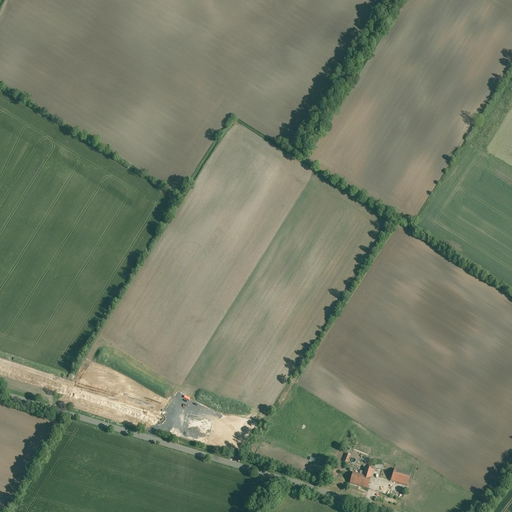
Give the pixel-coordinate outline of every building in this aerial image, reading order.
[(360,453),(356,451),(352,460),(356,462),(360,453)] [(386,457),(383,463),(393,467),(395,461),(386,457)] [(375,467),(372,475),(364,472),(360,483),(377,489),(380,479),(384,470),(375,467)] [(388,482),(407,486),(410,473),(391,469),(388,482)] [(408,508),(412,498),(387,489),(384,499),(408,508)]
